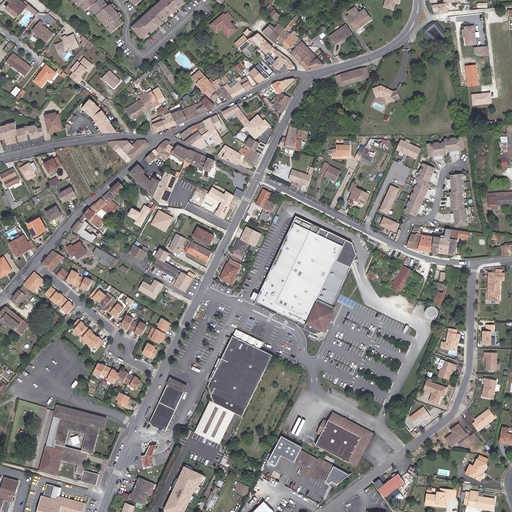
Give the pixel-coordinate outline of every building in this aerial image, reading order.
[(19,0),(6,0),(10,3),(6,7),(18,17),(26,8),(36,16),(38,13),(28,5),(27,6),(19,0)] [(89,7),(97,1),(96,0),(86,0),(80,5),(84,11),(89,7)] [(97,0),(97,1),(89,7),(103,23),(104,22),(106,25),(105,26),(111,33),(123,23),(119,17),(120,16),(117,13),(116,14),(114,12),(115,11),(110,4),(108,6),(102,0),(97,0)] [(185,1),(185,0),(162,0),(150,11),(151,11),(149,13),(148,12),(132,26),(141,37),(150,30),(151,32),(158,27),(156,26),(159,24),(160,25),(164,22),(163,21),(173,12),(174,13),(178,10),(176,9),(179,7),(180,8),(187,3),(185,1)] [(279,15),(272,6),(267,11),(274,19),(279,15)] [(356,32),(370,23),(363,12),(360,14),(356,8),(349,13),(351,15),(347,18),(356,32)] [(363,12),(370,23),(373,21),(366,10),(363,12)] [(292,26),(302,15),(299,12),(289,24),(292,26)] [(221,25),(222,27),(229,36),(236,29),(228,20),(231,17),(228,13),(225,15),(221,19),(219,18),(211,24),(216,30),(221,25)] [(42,25),(43,23),(40,21),(32,31),(47,43),(53,35),(48,30),(46,31),(45,30),(46,28),(42,25)] [(436,23),(432,22),(423,30),(424,34),(432,41),(438,41),(440,41),(428,31),(433,27),(443,38),(444,36),(444,31),(436,23)] [(336,33),(341,41),(345,37),(346,38),(353,34),(347,25),(336,33)] [(263,32),(269,38),(275,31),(269,26),(267,28),(263,32)] [(464,27),(464,30),(465,37),(467,45),(476,44),(475,37),(475,32),(474,26),(464,27)] [(278,39),(284,43),(291,34),(285,29),(283,31),(278,27),(276,29),(275,31),(280,35),(278,39)] [(269,38),(275,43),(278,39),(280,35),(275,31),(269,38)] [(254,40),(260,46),(268,54),(273,48),(267,41),(259,33),(252,38),(254,40)] [(307,33),(302,38),(306,42),(311,37),(307,33)] [(336,45),(341,41),(336,33),(331,37),(336,45)] [(290,48),(293,44),(298,39),(291,34),(284,43),(290,48)] [(66,38),(65,36),(62,38),(64,43),(62,44),(60,43),(55,45),(59,55),(68,51),(67,49),(70,48),(71,50),(79,47),(73,35),(66,38)] [(86,44),(89,40),(83,36),(81,39),(84,41),(81,44),(84,47),(86,44)] [(239,40),(243,44),(248,40),(244,36),(239,40)] [(295,57),(308,70),(323,64),(300,40),(302,38),(300,36),(298,39),(293,44),(300,52),(295,57)] [(243,44),(238,47),(242,51),(254,40),(252,38),(251,37),(248,40),(243,44)] [(289,50),(295,57),(300,52),(293,44),(290,48),(289,50)] [(274,68),(279,71),(284,64),(288,69),(294,66),(290,59),(279,52),(279,53),(276,51),(274,53),(279,58),(272,66),(274,68)] [(32,68),(13,54),(7,62),(26,76),(32,68)] [(92,65),(84,58),(80,64),(78,62),(71,70),(74,72),(76,73),(74,75),(73,74),(70,78),(78,84),(82,78),(81,77),(86,69),(88,71),(92,65)] [(242,64),(245,67),(251,63),(248,59),(242,64)] [(244,69),(240,64),(236,68),(240,72),(244,69)] [(45,65),(34,81),(42,87),(47,80),(52,83),(54,81),(51,79),(56,73),(45,65)] [(365,78),(362,68),(351,71),(337,75),(339,79),(341,85),(365,78)] [(121,81),(110,70),(102,79),(105,81),(106,80),(115,88),(121,81)] [(192,78),(207,93),(215,86),(212,83),(213,81),(210,77),(208,79),(200,70),(192,78)] [(243,85),(246,91),(252,87),(251,86),(247,78),(240,82),(242,86),(243,85)] [(280,94),(297,78),(279,82),(278,81),(272,85),(280,94)] [(207,93),(211,98),(218,91),(218,90),(218,89),(221,87),(214,81),(213,81),(212,83),(215,86),(207,93)] [(231,97),(232,98),(246,91),(243,85),(242,86),(240,82),(227,90),(232,97),(231,97)] [(21,99),(27,91),(18,85),(13,93),(21,99)] [(211,98),(215,101),(220,96),(222,94),(227,101),(232,98),(231,97),(223,86),(221,87),(218,89),(218,90),(218,91),(211,98)] [(399,98),(399,97),(396,90),(393,91),(392,90),(389,89),(387,90),(386,89),(385,88),(380,86),(373,90),(377,98),(381,97),(386,98),(388,97),(390,98),(391,101),(399,98)] [(152,91),(160,103),(166,99),(158,87),(152,91)] [(141,99),(147,110),(154,106),(147,94),(145,91),(139,96),(141,99)] [(147,94),(154,106),(160,103),(152,91),(147,94)] [(491,92),(471,93),(472,104),(492,103),(491,92)] [(282,113),(290,98),(283,93),(280,99),(278,98),(275,104),(273,103),(272,104),(273,105),(275,106),(274,108),(282,113)] [(202,102),(208,109),(209,110),(214,105),(209,100),(207,97),(202,102)] [(136,102),(143,113),(147,110),(141,99),(136,102)] [(91,115),(94,118),(100,109),(95,105),(90,100),(83,110),(86,112),(84,115),(89,118),(91,115)] [(132,119),(143,113),(136,102),(123,110),(125,112),(127,111),(132,119)] [(195,107),(199,114),(208,109),(202,102),(194,105),(195,107)] [(240,109),(237,104),(222,112),(226,119),(235,113),(241,121),(246,117),(240,109)] [(184,110),(188,120),(199,114),(195,107),(190,110),(188,108),(187,109),(186,109),(184,110)] [(173,114),(177,124),(186,120),(187,120),(188,120),(184,110),(183,110),(173,114)] [(94,118),(96,121),(93,123),(96,128),(99,126),(101,129),(98,131),(100,133),(103,131),(105,134),(117,133),(110,123),(111,122),(107,117),(106,117),(103,112),(94,118)] [(162,120),(166,128),(177,124),(173,114),(172,113),(165,116),(166,119),(162,120)] [(44,116),(58,124),(56,116),(54,116),(53,114),(44,116)] [(220,121),(216,115),(210,118),(217,129),(219,128),(216,123),(220,121)] [(44,118),(45,122),(60,131),(58,124),(44,116),(44,118)] [(190,144),(202,150),(209,146),(205,140),(212,136),(215,142),(221,138),(217,129),(210,118),(204,122),(210,131),(206,134),(203,136),(190,144)] [(259,123),(254,118),(244,128),(247,130),(251,135),(256,130),(259,134),(269,124),(264,119),(262,120),(259,123)] [(153,124),(156,132),(166,128),(162,120),(153,124)] [(60,131),(45,122),(47,130),(55,129),(56,131),(60,131)] [(210,131),(204,122),(200,124),(206,134),(210,131)] [(4,136),(4,139),(6,145),(10,144),(6,125),(5,123),(0,124),(0,136),(0,137),(4,136)] [(13,133),(16,132),(16,131),(14,123),(6,125),(10,144),(16,143),(14,136),(13,133)] [(206,134),(200,124),(196,126),(200,132),(203,136),(206,134)] [(200,132),(196,126),(196,125),(191,127),(190,128),(180,135),(185,141),(200,132)] [(40,127),(28,130),(29,134),(30,137),(33,136),(33,139),(38,138),(38,137),(42,136),(40,127)] [(285,147),(294,150),(295,149),(298,134),(294,133),(295,128),(290,127),(289,127),(287,138),(284,137),(279,146),(285,147)] [(309,131),(297,129),(295,128),(294,133),(298,134),(295,149),(301,151),(304,137),(307,138),(309,131)] [(26,134),(29,134),(28,130),(28,129),(16,131),(16,132),(17,135),(18,139),(21,139),(21,141),(27,140),(26,134)] [(259,134),(256,130),(251,135),(255,139),(259,134)] [(184,142),(190,144),(203,136),(200,132),(185,141),(184,142)] [(509,148),(511,147),(511,132),(507,133),(507,136),(504,137),(501,137),(501,142),(500,142),(500,153),(509,152),(509,148)] [(434,156),(434,159),(443,158),(442,155),(447,154),(446,151),(450,151),(451,155),(459,154),(459,150),(463,149),(461,137),(444,139),(445,142),(428,144),(429,156),(434,156)] [(420,147),(402,138),(397,148),(415,157),(420,147)] [(367,155),(375,139),(370,139),(363,153),(367,155)] [(127,141),(108,142),(115,150),(119,146),(132,160),(148,146),(149,143),(144,140),(137,140),(132,145),(127,141)] [(172,153),(175,149),(170,144),(171,142),(168,141),(167,141),(166,141),(160,146),(161,146),(172,153)] [(262,154),(265,148),(256,144),(253,149),(262,154)] [(185,161),(189,151),(178,145),(175,149),(172,153),(171,154),(184,163),(185,161)] [(333,156),(336,156),(336,155),(342,155),(350,155),(350,145),(336,145),(336,149),(333,149),(333,156)] [(171,154),(172,153),(161,146),(156,151),(161,155),(162,156),(167,160),(171,154)] [(257,163),(262,154),(253,149),(251,148),(249,151),(241,148),(238,153),(257,163)] [(161,155),(156,151),(154,150),(145,158),(151,164),(158,158),(161,155)] [(199,167),(204,156),(190,150),(189,151),(185,161),(199,167)] [(510,157),(509,152),(500,153),(501,166),(507,165),(507,157),(510,157)] [(369,156),(367,155),(363,153),(359,160),(366,163),(369,156)] [(62,165),(57,156),(53,158),(58,167),(62,165)] [(211,172),(215,160),(204,156),(199,167),(199,169),(203,171),(204,169),(211,172)] [(58,167),(53,158),(45,163),(52,175),(57,172),(55,169),(58,167)] [(20,168),(25,177),(34,171),(37,169),(34,162),(30,164),(29,162),(20,168)] [(405,211),(416,216),(418,212),(421,214),(425,206),(421,204),(425,196),(428,198),(431,190),(428,188),(430,184),(428,184),(430,180),(433,181),(437,174),(433,172),(435,168),(424,163),(417,179),(419,180),(405,211)] [(154,198),(161,182),(153,179),(151,183),(143,174),(145,172),(143,169),(142,170),(140,169),(141,167),(139,165),(130,173),(154,198)] [(341,171),(330,165),(329,167),(324,165),(321,171),(326,174),(325,175),(332,179),(331,179),(336,181),(341,171)] [(177,177),(182,180),(184,175),(183,174),(186,168),(182,166),(179,173),(178,174),(177,177)] [(14,169),(1,176),(5,183),(13,179),(15,181),(19,179),(14,169)] [(289,179),(309,185),(312,176),(309,175),(292,170),(289,179)] [(36,175),(34,171),(25,177),(27,180),(36,175)] [(181,188),(184,181),(182,180),(177,177),(169,173),(166,178),(173,181),(172,183),(181,188)] [(456,226),(468,225),(466,208),(464,208),(462,191),(464,190),(462,173),(450,175),(451,179),(447,180),(448,188),(452,188),(452,192),(450,192),(450,197),(447,197),(448,205),(452,205),(452,209),(454,209),(454,213),(451,214),(451,222),(455,222),(456,226)] [(240,180),(247,183),(250,176),(242,174),(240,180)] [(55,178),(48,182),(51,187),(58,183),(55,178)] [(108,192),(103,197),(104,197),(108,200),(111,203),(112,202),(111,201),(115,197),(113,196),(124,186),(120,182),(109,192),(108,192)] [(354,199),(357,201),(358,199),(365,203),(369,194),(355,187),(357,184),(352,182),(349,191),(352,192),(350,197),(354,199)] [(399,189),(391,185),(380,210),(388,214),(399,189)] [(76,195),(71,187),(59,194),(64,202),(76,195)] [(8,189),(4,191),(4,192),(10,204),(14,203),(8,189)] [(268,200),(271,193),(264,189),(257,204),(273,212),(276,204),(268,200)] [(10,204),(4,192),(0,193),(6,206),(10,204)] [(511,195),(506,195),(505,192),(489,193),(489,203),(491,203),(491,206),(490,206),(490,209),(498,208),(498,205),(511,203),(511,195)] [(102,199),(95,204),(100,208),(105,203),(106,202),(102,199)] [(126,214),(136,219),(134,222),(142,226),(151,207),(144,203),(140,211),(130,206),(126,214)] [(89,208),(84,215),(91,220),(96,213),(97,211),(100,208),(95,204),(90,209),(89,208)] [(60,215),(55,207),(44,213),(50,222),(60,215)] [(160,208),(151,223),(167,232),(175,217),(160,208)] [(269,214),(263,211),(259,218),(266,222),(269,214)] [(96,213),(91,220),(99,225),(104,219),(96,213)] [(309,230),(312,224),(296,216),(293,222),(309,230)] [(44,231),(38,219),(26,226),(32,238),(44,231)] [(383,219),(380,226),(393,231),(398,221),(383,219)] [(77,223),(72,230),(80,235),(82,231),(79,230),(83,223),(79,220),(77,223)] [(293,222),(256,301),(285,315),(283,319),(298,326),(300,327),(301,327),(304,326),(307,325),(308,324),(310,323),(311,319),(320,301),(318,300),(344,246),(325,237),(328,232),(312,224),(309,230),(293,222)] [(208,241),(211,242),(214,236),(198,228),(193,236),(207,243),(208,241)] [(438,252),(448,254),(452,230),(446,229),(445,236),(441,235),(438,252)] [(468,239),(468,232),(452,230),(448,254),(456,255),(458,237),(468,239)] [(432,251),(438,252),(441,235),(442,233),(435,231),(435,237),(432,251)] [(177,253),(185,238),(175,233),(167,248),(177,253)] [(411,234),(407,247),(432,251),(435,237),(422,235),(421,236),(411,234)] [(232,255),(240,259),(248,243),(239,239),(232,251),(234,252),(232,255)] [(21,242),(20,240),(10,246),(16,257),(21,253),(22,255),(30,250),(24,240),(21,242)] [(73,246),(72,245),(67,247),(72,256),(76,255),(78,258),(87,253),(80,242),(73,246)] [(143,260),(148,252),(135,244),(130,252),(143,260)] [(207,259),(211,252),(196,244),(192,252),(207,259)] [(117,259),(97,248),(94,254),(102,258),(111,264),(114,265),(117,259)] [(165,262),(169,254),(162,249),(157,257),(160,259),(165,262)] [(51,271),(64,257),(53,250),(42,263),(51,271)] [(3,258),(0,259),(0,277),(5,274),(4,272),(10,268),(3,258)] [(111,264),(102,258),(100,261),(110,267),(111,264)] [(176,277),(180,270),(165,262),(160,259),(155,266),(176,277)] [(241,264),(230,259),(228,264),(227,263),(220,278),(232,284),(239,269),(238,269),(241,264)] [(391,280),(387,286),(400,293),(414,272),(400,263),(396,270),(400,272),(394,282),(391,280)] [(57,276),(62,281),(68,274),(63,269),(57,276)] [(502,269),(495,269),(495,273),(488,272),(487,301),(499,301),(500,280),(504,280),(505,273),(502,273),(502,269)] [(400,272),(396,270),(391,280),(394,282),(400,272)] [(70,283),(71,284),(77,274),(72,271),(67,280),(70,282),(70,283)] [(378,276),(370,271),(368,274),(376,279),(378,276)] [(177,280),(188,287),(193,278),(182,272),(177,280)] [(43,280),(34,273),(24,285),(31,291),(33,293),(43,280)] [(77,274),(71,284),(73,285),(74,284),(80,287),(80,288),(83,290),(84,289),(87,291),(92,281),(85,278),(84,280),(78,276),(79,274),(77,274)] [(143,279),(138,289),(155,299),(164,284),(154,278),(151,284),(143,279)] [(174,286),(185,292),(188,287),(177,280),(174,286)] [(436,293),(445,295),(448,285),(434,282),(432,290),(436,292),(436,293)] [(31,291),(24,285),(11,300),(18,306),(28,295),(31,291)] [(56,292),(51,288),(45,295),(50,299),(56,292)] [(98,291),(95,289),(90,295),(93,297),(92,298),(95,300),(96,299),(102,304),(101,305),(104,308),(104,307),(110,312),(113,315),(114,314),(116,316),(123,309),(117,304),(115,306),(111,302),(110,301),(112,299),(99,289),(98,291)] [(58,304),(63,297),(62,297),(63,296),(59,294),(56,292),(50,299),(57,304),(58,304)] [(442,307),(445,295),(436,293),(433,305),(442,307)] [(68,314),(74,307),(71,305),(72,304),(69,301),(68,302),(63,297),(58,304),(62,308),(62,309),(68,314)] [(285,315),(256,301),(254,305),(283,319),(285,315)] [(4,308),(0,312),(0,318),(21,335),(29,325),(6,306),(4,308)] [(436,317),(437,315),(438,314),(438,312),(437,310),(436,308),(434,307),(432,307),(430,308),(428,309),(427,311),(426,313),(427,315),(428,317),(430,318),(431,318),(432,318),(434,318),(436,317)] [(133,321),(134,319),(127,315),(122,324),(125,326),(125,327),(128,329),(129,328),(135,331),(135,332),(138,334),(139,333),(142,334),(147,326),(139,322),(139,324),(133,321)] [(169,327),(171,323),(162,318),(158,326),(160,327),(157,333),(155,332),(151,339),(160,344),(162,340),(163,341),(165,337),(164,337),(167,331),(168,331),(170,328),(169,327)] [(81,322),(78,319),(72,326),(75,328),(73,330),(79,335),(80,334),(83,336),(82,338),(93,348),(95,346),(98,349),(104,342),(101,339),(98,336),(97,337),(92,333),(93,332),(89,329),(89,330),(83,325),(84,324),(81,321),(81,322)] [(495,325),(485,325),(485,331),(483,331),(482,345),(491,345),(492,332),(495,332),(495,325)] [(456,333),(457,330),(449,328),(444,349),(455,351),(457,339),(460,339),(461,335),(456,333)] [(236,329),(233,336),(260,349),(263,342),(236,329)] [(260,349),(233,336),(208,386),(214,402),(235,412),(242,416),(272,355),(260,349)] [(155,351),(156,348),(148,345),(144,353),(147,355),(147,356),(150,358),(151,357),(154,359),(157,352),(155,351)] [(497,353),(484,352),(484,357),(486,357),(486,370),(497,370),(497,353)] [(457,365),(441,359),(438,367),(441,368),(438,376),(449,380),(452,370),(455,371),(457,365)] [(137,389),(141,382),(128,374),(124,371),(124,372),(121,371),(119,374),(116,372),(116,371),(112,369),(112,370),(105,366),(106,366),(102,364),(101,365),(98,363),(93,372),(101,376),(102,374),(108,377),(107,379),(115,383),(117,378),(124,382),(125,380),(131,383),(130,385),(137,389)] [(497,381),(484,378),(483,383),(485,383),(484,390),(483,390),(483,392),(482,397),(493,399),(497,381)] [(432,392),(429,401),(438,404),(441,396),(444,397),(447,388),(427,381),(424,389),(432,392)] [(130,397),(121,392),(118,400),(120,401),(118,404),(125,407),(126,407),(128,404),(128,405),(130,401),(129,401),(130,397)] [(211,400),(195,432),(219,444),(222,437),(235,412),(214,402),(211,400)] [(89,417),(77,414),(78,410),(58,405),(57,410),(55,416),(61,418),(55,440),(56,440),(54,448),(52,454),(43,451),(39,465),(48,467),(47,472),(56,475),(61,460),(78,465),(76,472),(82,474),(80,482),(96,486),(99,475),(84,470),(89,454),(93,455),(101,429),(105,430),(107,423),(108,419),(91,414),(89,417)] [(42,410),(39,419),(46,421),(50,408),(46,407),(45,411),(42,410)] [(409,417),(415,425),(425,418),(426,420),(431,417),(423,407),(409,417)] [(496,418),(489,409),(474,420),(475,421),(472,424),(478,431),(496,418)] [(328,422),(320,436),(316,445),(356,466),(373,433),(333,412),(328,422)] [(316,433),(320,436),(328,422),(324,419),(316,433)] [(466,435),(458,424),(451,430),(453,433),(446,438),(451,446),(466,435)] [(511,428),(503,427),(500,440),(507,441),(506,444),(511,444),(511,428)] [(481,441),(475,434),(471,437),(477,444),(481,441)] [(222,437),(219,444),(227,447),(230,441),(222,437)] [(150,445),(145,455),(151,454),(151,457),(157,444),(150,445)] [(52,454),(54,448),(45,445),(43,451),(52,454)] [(331,465),(319,459),(318,459),(300,450),(294,462),(303,467),(301,471),(310,475),(311,473),(323,479),(331,465)] [(151,454),(145,455),(142,456),(144,469),(153,467),(151,457),(151,454)] [(230,458),(224,455),(220,463),(228,467),(228,466),(229,466),(230,465),(229,464),(231,459),(229,459),(230,458)] [(319,457),(319,459),(331,465),(323,479),(311,473),(310,475),(324,482),(333,464),(319,457)] [(481,474),(487,463),(477,459),(474,466),(470,464),(466,473),(480,480),(483,475),(481,474)] [(73,467),(62,463),(58,475),(69,478),(73,467)] [(204,476),(183,467),(163,510),(167,511),(184,511),(194,491),(196,492),(204,476)] [(405,483),(398,474),(378,489),(384,498),(405,483)] [(17,481),(4,477),(1,489),(0,488),(0,511),(6,511),(10,502),(12,494),(13,491),(15,491),(18,482),(16,482),(17,481)] [(128,499),(146,506),(150,495),(152,490),(154,484),(138,478),(132,494),(131,493),(128,499)] [(52,496),(54,485),(46,483),(43,494),(52,496)] [(236,492),(246,497),(250,488),(240,483),(236,492)] [(443,492),(440,492),(437,492),(437,495),(427,494),(426,505),(436,506),(436,504),(446,505),(447,498),(451,499),(452,490),(443,489),(443,492)] [(478,492),(471,491),(470,493),(466,492),(464,504),(468,505),(468,506),(493,510),(495,499),(478,496),(478,492)] [(55,503),(56,497),(52,496),(43,494),(42,500),(55,503)] [(81,511),(84,504),(56,497),(55,503),(42,500),(40,508),(41,509),(40,511),(38,511),(81,511)] [(274,511),(275,511),(264,501),(253,511),(274,511)] [(132,511),(135,507),(125,503),(121,511),(132,511)]
